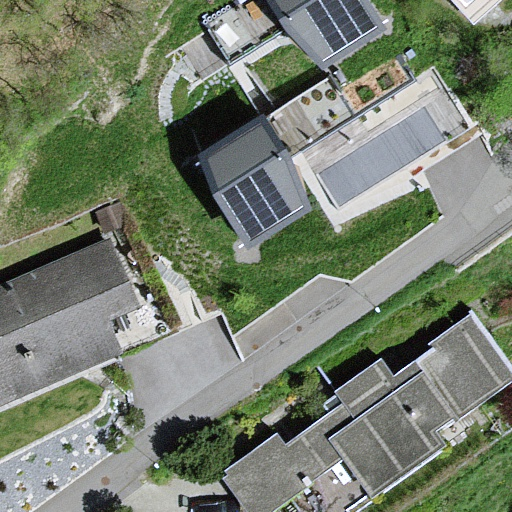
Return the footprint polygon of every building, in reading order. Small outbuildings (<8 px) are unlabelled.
[(378,31),(358,0),(280,0),(323,66),(378,31)] [(414,78),(398,53),(340,92),(331,78),(275,114),(299,152),(356,117),(414,78)] [(308,205),(254,122),(199,157),(253,240),(308,205)] [(131,307),(106,248),(0,291),(0,398),(117,350),(104,318),(131,307)] [(511,381),(511,370),(473,315),(433,343),(437,349),(398,376),(387,360),(340,393),(348,405),(287,448),(278,436),(227,472),(254,511),(262,511),(343,456),(372,498),(442,449),(433,437),(511,381)]
